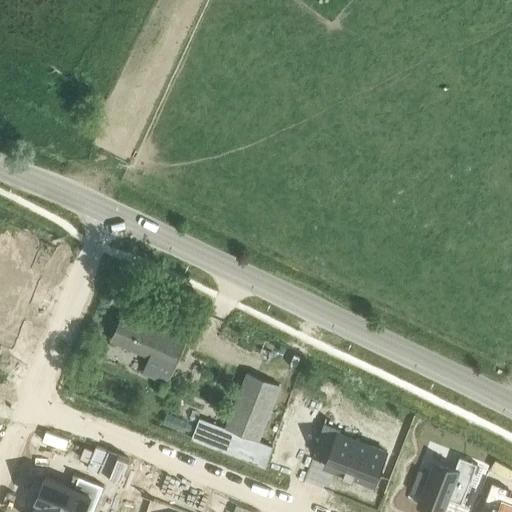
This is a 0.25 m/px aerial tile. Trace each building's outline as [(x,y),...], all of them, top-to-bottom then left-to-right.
[(2,237),(0,242),(0,299),(23,309),(37,273),(26,269),(33,249),(2,237)] [(0,299),(0,340),(10,345),(23,309),(0,299)] [(168,382),(186,339),(123,312),(111,339),(150,356),(143,372),(168,382)] [(268,425),(276,407),(241,390),(232,408),(268,425)] [(324,421),(314,453),(315,453),(317,449),(329,454),(328,458),(325,465),(344,473),(343,475),(344,476),(345,473),(353,476),(352,478),(353,479),(354,477),(374,484),(387,451),(339,433),(341,428),(324,421)] [(188,468),(215,471),(220,431),(194,428),(188,468)] [(235,430),(227,450),(265,466),(273,445),(257,439),(235,430)] [(436,461),(419,504),(438,511),(442,511),(448,498),(462,503),(478,463),(460,456),(455,468),(436,461)] [(511,472),(505,468),(500,478),(511,484),(511,472)] [(45,473),(35,497),(71,511),(84,511),(91,496),(99,499),(104,485),(74,473),(70,483),(45,473)] [(495,483),(484,511),(511,511),(511,493),(507,492),(508,488),(495,483)] [(35,501),(30,511),(71,511),(35,497),(34,500),(35,501)]
